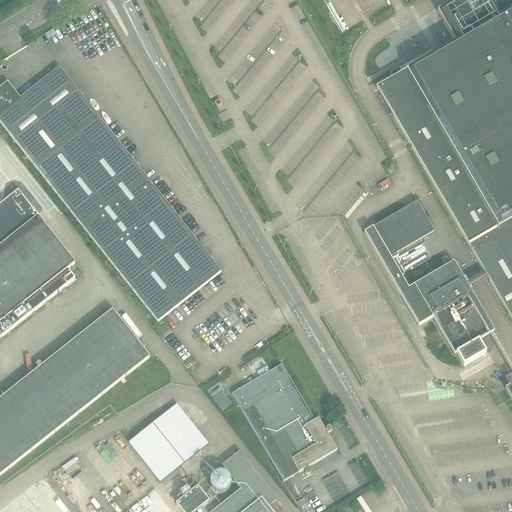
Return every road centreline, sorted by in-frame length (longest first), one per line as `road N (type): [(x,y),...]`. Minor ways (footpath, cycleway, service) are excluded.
road 1 (tertiary): [(416,511),(122,0)]
road 2 (unknown): [(511,503),(469,508),(445,491),(286,205)]
road 3 (unknown): [(363,213),(356,226),(364,245),(431,362),(449,387),(489,401),(511,435)]
road 4 (unknown): [(414,178),(359,60),(374,40),(446,0)]
road 5 (unknown): [(414,178),(511,347)]
road 6 (unknown): [(188,384),(289,511)]
